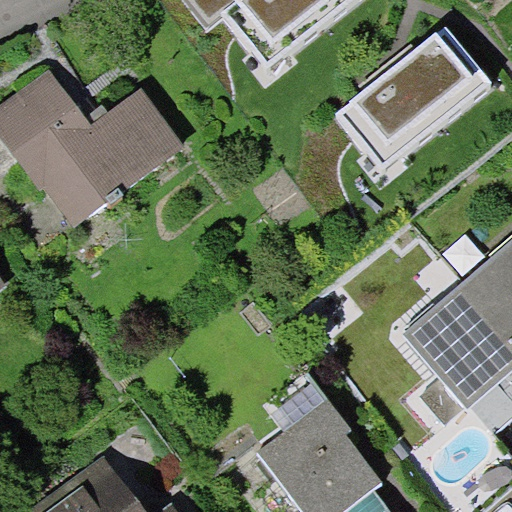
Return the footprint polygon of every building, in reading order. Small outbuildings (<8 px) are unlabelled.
[(234,0),(184,0),(206,28),(223,15),(220,11),(234,0)] [(234,0),(220,11),(223,15),(266,69),(353,0),(234,0)] [(491,83),(445,25),(336,113),(381,170),(491,83)] [(0,115),(0,143),(35,191),(51,179),(82,221),(172,156),(132,101),(84,136),(45,83),(0,115)] [(511,351),(511,245),(459,291),(511,351)] [(402,341),(438,382),(414,402),(440,431),(463,411),(511,368),(511,351),(459,291),(402,341)] [(264,419),(278,437),(249,458),(289,511),(349,511),(376,492),(340,444),(348,438),(309,385),(264,419)] [(452,453),(465,467),(483,451),(470,437),(452,453)] [(131,511),(102,473),(48,511),(131,511)]
